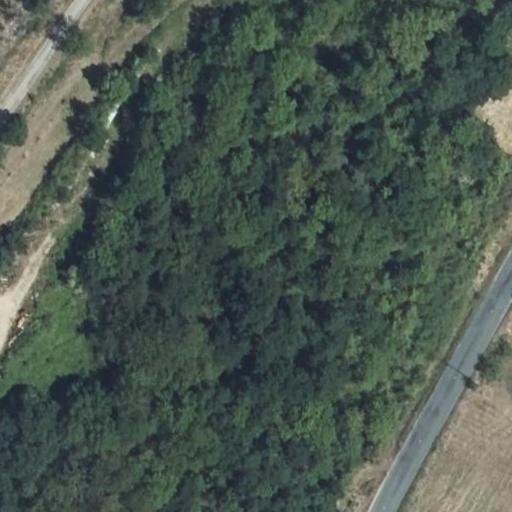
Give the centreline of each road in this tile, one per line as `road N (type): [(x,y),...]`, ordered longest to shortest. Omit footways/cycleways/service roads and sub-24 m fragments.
road 1 (tertiary): [(511,277),(385,511)]
road 2 (unclassified): [(0,115),(89,0)]
